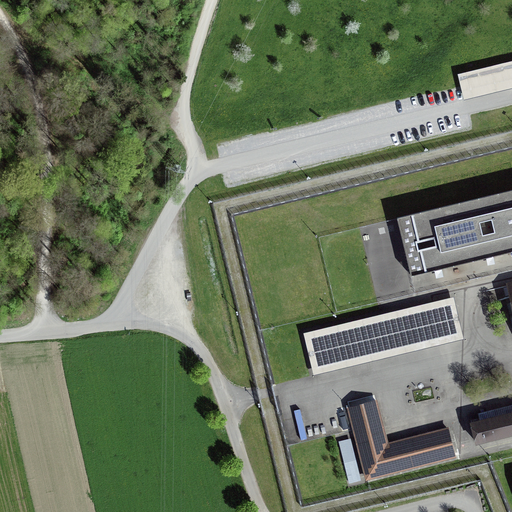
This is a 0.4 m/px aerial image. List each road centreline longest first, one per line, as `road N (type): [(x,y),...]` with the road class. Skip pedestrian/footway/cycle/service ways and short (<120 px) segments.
road 1 (track): [(0,15),(34,85),(49,155),(40,334)]
road 2 (unknown): [(246,159),(441,284)]
road 3 (unclassified): [(0,336),(146,324),(181,334),(208,364)]
road 4 (track): [(10,31),(186,120)]
road 5 (track): [(212,0),(185,90),(200,175)]
road 6 (unclassified): [(263,511),(208,364)]
